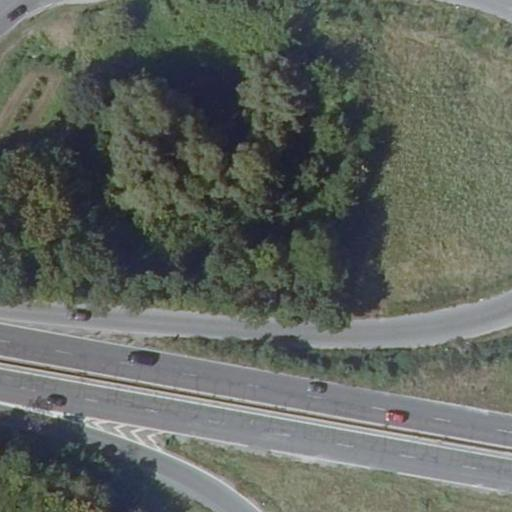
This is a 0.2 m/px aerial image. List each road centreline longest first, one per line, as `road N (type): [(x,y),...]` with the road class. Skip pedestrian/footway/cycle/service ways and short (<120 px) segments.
road 1 (trunk): [(511,432),(0,338)]
road 2 (trunk): [(0,388),(511,475)]
road 3 (trunk): [(511,309),(427,336),(309,335),(0,306)]
road 4 (trunk): [(0,412),(91,434),(167,464),(242,511)]
